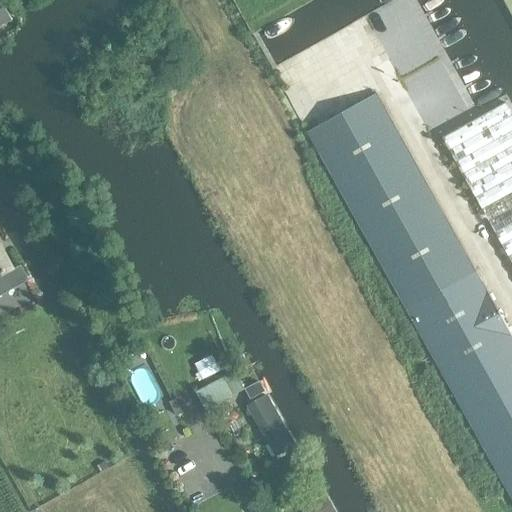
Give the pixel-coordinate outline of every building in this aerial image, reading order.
[(511,0),(503,0),(511,16),(511,0)] [(0,28),(11,22),(0,3),(0,28)] [(511,500),(511,338),(466,256),(376,94),(306,133),(511,500)] [(442,140),(511,264),(511,114),(507,104),(442,140)] [(0,240),(0,278),(16,269),(0,240)] [(274,458),(295,446),(266,396),(246,407),(274,458)] [(303,511),(334,511),(326,495),(302,509),(303,511)]
